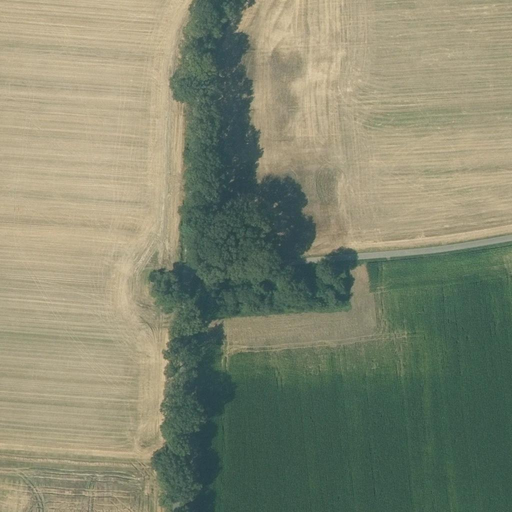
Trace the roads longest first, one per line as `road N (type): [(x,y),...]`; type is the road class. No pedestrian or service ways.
road 1 (unclassified): [(187,271),(511,237)]
road 2 (unclassified): [(221,0),(199,58),(187,271)]
road 3 (unclassified): [(187,271),(176,511)]
